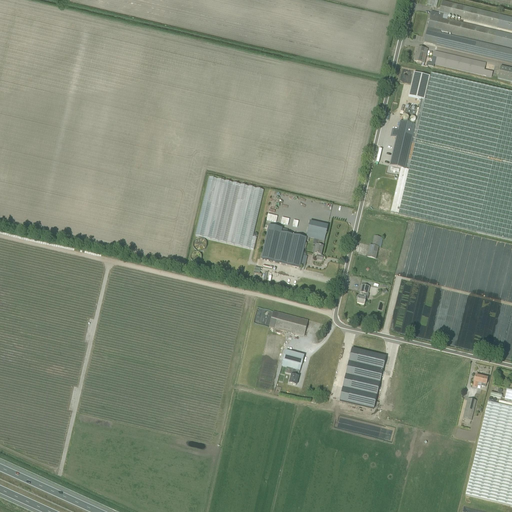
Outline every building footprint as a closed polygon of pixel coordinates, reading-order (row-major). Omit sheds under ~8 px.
[(437,0),(428,0),(427,6),(436,8),(438,0),(437,0)] [(511,32),(511,18),(442,2),(439,14),(431,12),(424,43),(435,46),(435,47),(511,65),(511,50),(441,34),(441,32),(511,49),(511,35),(447,19),(448,16),(511,32)] [(414,62),(424,64),(427,50),(418,48),(417,54),(415,54),(414,62)] [(434,51),(431,64),(470,73),(486,76),(487,72),(484,71),(486,63),(469,60),(434,51)] [(511,82),(511,68),(500,66),(497,79),(511,82)] [(414,73),(408,97),(421,100),(419,110),(406,107),(404,115),(415,117),(415,119),(416,120),(415,126),(400,122),(398,131),(392,130),(391,137),(396,139),(390,167),(401,169),(391,213),(398,215),(403,216),(511,241),(511,92),(436,75),(431,74),(425,101),(424,101),(430,77),(414,73)] [(254,237),(263,189),(208,178),(196,238),(254,249),(257,238),(254,237)] [(261,260),(299,269),(306,241),(308,242),(309,240),(310,238),(318,240),(317,246),(316,246),(314,254),(317,255),(316,260),(322,261),(323,258),(323,256),(321,256),(324,241),(325,236),(328,227),(310,222),(307,232),(308,232),(307,237),(306,237),(306,239),(281,233),(282,229),(269,226),(261,260)] [(372,246),(378,247),(379,244),(379,242),(380,238),(374,237),(373,243),(372,246)] [(195,239),(194,250),(205,250),(205,239),(195,239)] [(367,257),(376,259),(378,248),(378,247),(372,246),(370,246),(367,257)] [(358,298),(357,304),(364,306),(365,301),(366,299),(363,299),(364,294),(367,294),(367,295),(369,287),(361,285),(360,293),(359,298),(358,298)] [(269,328),(304,337),(308,321),(273,312),(269,328)] [(340,401),(374,409),(386,357),(352,349),(340,401)] [(289,384),(296,386),(298,377),(301,366),(304,357),(286,352),(284,356),(283,361),(282,366),(294,370),(292,375),(291,375),(289,384)] [(474,383),(473,387),(477,388),(477,386),(478,383),(482,384),(481,386),(485,388),(486,384),(488,379),(475,376),(474,381),(474,382),(474,383)] [(511,407),(488,402),(466,496),(511,506),(511,391),(507,390),(504,399),(511,401),(511,407)] [(462,419),(471,421),(476,401),(467,399),(462,419)]
